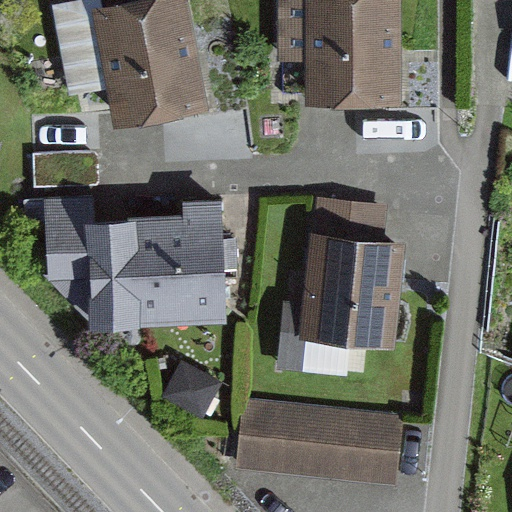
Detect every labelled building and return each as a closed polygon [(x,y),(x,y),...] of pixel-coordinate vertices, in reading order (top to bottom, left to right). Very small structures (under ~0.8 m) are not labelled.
[(186,0),(173,0),(91,15),(113,140),(209,123),(186,0)] [(402,0),(277,0),(278,63),(307,62),(307,114),(404,113),(402,0)] [(388,208),(317,202),(306,346),(394,353),(402,251),(384,250),(388,208)] [(224,327),(219,210),(184,212),(185,231),(95,235),(93,204),(47,207),(51,285),(95,333),(224,327)] [(407,417),(245,400),(237,476),(399,493),(407,417)]
